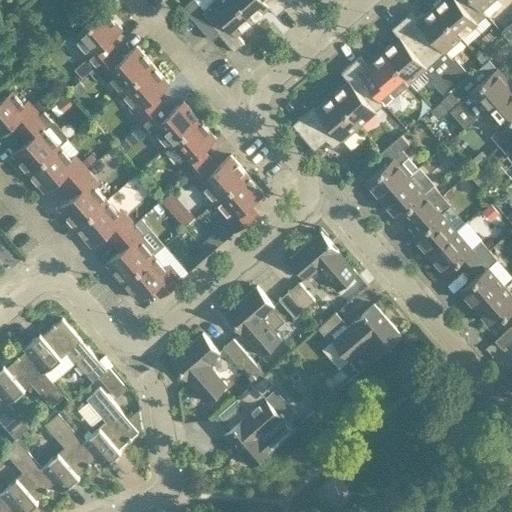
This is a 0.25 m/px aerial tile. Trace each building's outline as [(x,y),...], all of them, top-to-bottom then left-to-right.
[(189,0),(183,6),(212,39),(220,32),(235,50),(245,41),(237,32),(253,19),(236,0),(212,0),(205,7),(198,0),(189,0)] [(236,0),(253,19),(269,5),(276,14),(286,5),(281,0),(236,0)] [(440,0),(435,5),(461,36),(487,14),(474,0),(440,0)] [(474,0),(487,14),(487,13),(482,8),(491,0),(474,0)] [(411,10),(402,18),(436,58),(457,82),(469,72),(456,58),(455,59),(446,49),(461,36),(435,5),(419,19),(411,10)] [(88,56),(96,65),(117,47),(110,38),(123,27),(106,8),(75,34),(92,53),(88,56)] [(400,35),(384,49),(410,80),(426,66),(434,76),(432,78),(445,93),(457,82),(436,58),(402,18),(392,27),(400,35)] [(511,36),(511,21),(502,30),(510,39),(511,36)] [(21,27),(13,32),(18,41),(26,36),(21,27)] [(107,71),(123,89),(153,63),(137,44),(125,55),(117,47),(96,65),(103,73),(103,74),(107,71)] [(478,55),(483,62),(493,53),(487,47),(478,55)] [(360,54),(351,62),(385,102),(410,80),(384,49),(368,63),(360,54)] [(349,79),(333,93),(360,123),(385,102),(351,62),(341,71),(349,79)] [(135,111),(143,120),(164,101),(157,93),(169,82),(153,63),(123,89),(139,108),(135,111)] [(96,65),(89,71),(96,79),(103,73),(96,65)] [(476,116),(485,109),(511,85),(511,82),(497,66),(479,82),(471,73),(441,98),(450,109),(461,99),(476,116)] [(491,134),(499,144),(511,132),(511,121),(510,118),(511,116),(511,85),(485,109),(500,126),(491,134)] [(0,133),(11,124),(18,132),(40,114),(38,112),(32,105),(28,108),(12,89),(0,99),(0,133)] [(360,123),(333,93),(316,107),(319,110),(310,117),(305,111),(293,122),(315,148),(327,138),(334,146),(360,123)] [(43,95),(32,105),(38,112),(50,102),(43,95)] [(154,125),(170,144),(201,117),(184,99),(172,110),(164,101),(143,120),(150,129),(154,125)] [(26,141),(13,152),(29,170),(60,144),(68,137),(66,135),(68,134),(55,119),(53,120),(44,110),(40,114),(18,132),(26,141)] [(182,165),(189,174),(211,156),(204,147),(217,136),(201,117),(170,144),(185,162),(182,165)] [(511,132),(499,144),(511,158),(511,132)] [(384,164),(365,180),(381,199),(409,174),(410,174),(419,166),(409,155),(403,148),(409,142),(401,133),(395,139),(391,142),(376,155),(384,164)] [(125,136),(117,143),(122,149),(130,142),(125,136)] [(58,178),(65,187),(87,168),(86,167),(81,161),(79,159),(76,162),(60,144),(29,170),(45,189),(58,178)] [(91,153),(81,161),(86,167),(96,159),(91,153)] [(201,180),(217,199),(248,172),(231,153),(219,164),(211,156),(189,174),(197,183),(201,180)] [(469,171),(479,182),(488,174),(479,163),(469,171)] [(60,206),(76,225),(107,198),(91,180),(95,177),(87,168),(65,187),(73,195),(60,206)] [(248,172),(217,199),(232,217),(229,220),(229,221),(236,229),(258,211),(250,202),(264,191),(248,172)] [(401,213),(408,222),(442,193),(434,184),(425,191),(409,174),(381,199),(397,217),(401,213)] [(451,187),(444,193),(450,199),(453,196),(455,192),(451,187)] [(413,235),(428,253),(457,228),(442,211),(451,203),(442,193),(408,222),(416,232),(413,235)] [(105,233),(112,241),(134,222),(127,213),(123,217),(107,198),(76,225),(93,244),(105,233)] [(491,202),(484,208),(493,219),(500,213),(500,212),(491,202)] [(442,211),(457,228),(466,220),(451,203),(442,211)] [(189,208),(178,218),(185,225),(195,216),(189,208)] [(120,250),(107,261),(123,279),(154,252),(138,234),(142,231),(149,225),(141,216),(134,222),(113,241),(120,250)] [(481,238),(466,220),(457,228),(472,246),(481,238)] [(463,255),(470,264),(489,248),(481,238),(472,246),(457,228),(428,253),(444,271),(463,255)] [(319,266),(338,288),(358,271),(322,229),(290,257),(307,276),(319,266)] [(209,238),(202,244),(209,252),(216,246),(209,238)] [(460,289),(475,307),(504,283),(489,265),(498,258),(496,255),(490,249),(489,248),(470,264),(478,273),(460,289)] [(154,252),(123,279),(140,298),(152,286),(161,295),(182,277),(174,268),(170,271),(154,252)] [(489,265),(504,283),(511,275),(511,273),(498,258),(489,265)] [(300,280),(289,289),(305,307),(315,298),(300,280)] [(511,292),(504,283),(475,307),(491,326),(510,309),(511,312),(511,292)] [(262,354),(282,337),(274,328),(283,320),(272,307),(275,304),(258,284),(226,312),(262,354)] [(305,307),(289,289),(279,297),(295,316),(305,307)] [(360,315),(333,338),(350,358),(360,370),(383,351),(387,347),(402,334),(375,302),(360,315)] [(318,326),(327,336),(345,320),(337,311),(318,326)] [(41,331),(23,346),(26,349),(45,370),(54,380),(64,371),(55,361),(68,350),(88,373),(94,380),(99,375),(107,368),(110,366),(113,363),(105,354),(99,359),(63,317),(43,334),(41,331)] [(511,323),(495,338),(503,347),(511,338),(511,323)] [(172,359),(208,401),(228,384),(209,361),(221,351),(204,331),(172,359)] [(224,346),(254,381),(265,372),(234,336),(224,346)] [(5,362),(0,366),(0,391),(9,402),(9,401),(32,382),(52,404),(65,393),(54,380),(45,370),(26,349),(7,365),(5,362)] [(110,366),(107,368),(99,375),(117,395),(127,386),(126,384),(110,366)] [(272,368),(266,373),(274,383),(280,378),(272,368)] [(294,428),(266,396),(263,393),(274,383),(266,373),(265,372),(254,381),(236,397),(248,412),(224,432),(252,464),(294,428)] [(97,455),(97,456),(104,464),(122,449),(119,447),(139,429),(101,385),(87,397),(107,420),(84,439),(83,439),(97,455)] [(0,418),(16,437),(18,436),(30,425),(9,401),(9,402),(0,391),(0,418)] [(56,481),(55,481),(63,490),(80,475),(78,472),(97,456),(97,455),(83,439),(84,439),(59,410),(46,422),(65,445),(42,464),(42,465),(56,481)] [(18,436),(16,437),(4,448),(24,470),(1,490),(0,490),(14,506),(14,507),(18,511),(24,511),(39,500),(36,497),(55,481),(56,481),(42,465),(42,464),(18,436)] [(0,511),(7,511),(14,507),(14,506),(0,490),(1,490),(0,488),(0,511)]
